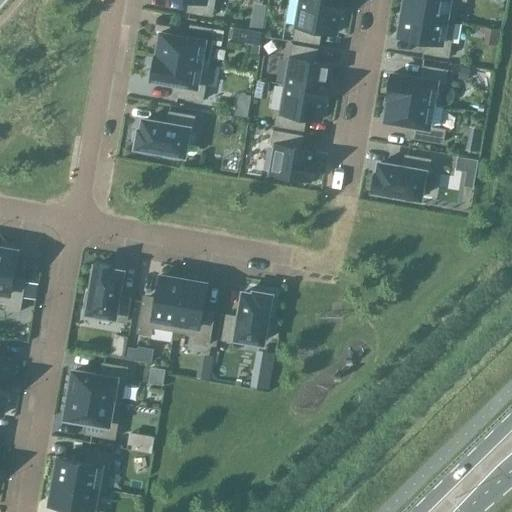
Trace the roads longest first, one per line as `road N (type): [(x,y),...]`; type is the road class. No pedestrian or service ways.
road 1 (residential): [(26,511),(78,223)]
road 2 (residential): [(78,223),(118,0)]
road 3 (residential): [(290,260),(78,223)]
road 4 (residential): [(347,197),(380,0)]
road 5 (primary): [(511,421),(418,511)]
